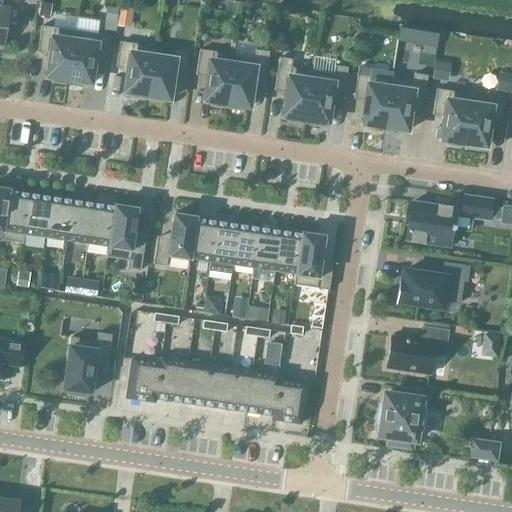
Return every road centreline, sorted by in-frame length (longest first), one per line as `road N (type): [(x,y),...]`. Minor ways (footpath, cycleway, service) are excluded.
road 1 (residential): [(365,169),(17,117)]
road 2 (residential): [(316,490),(365,169)]
road 3 (residential): [(316,490),(0,443)]
road 4 (residential): [(473,511),(316,490)]
road 5 (residential): [(511,185),(365,169)]
